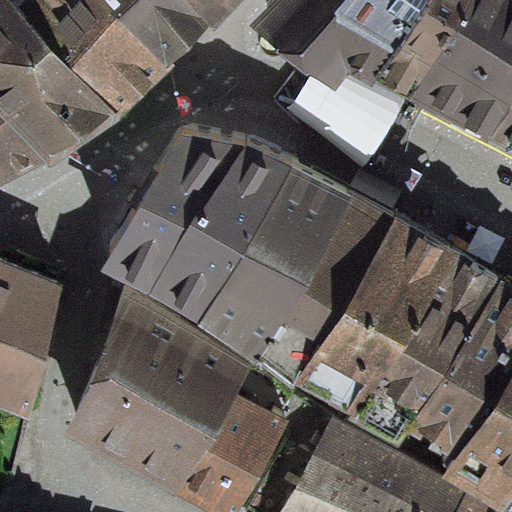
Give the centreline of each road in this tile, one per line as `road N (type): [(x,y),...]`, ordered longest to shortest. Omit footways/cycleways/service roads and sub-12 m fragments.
road 1 (residential): [(84,166),(76,331),(39,476),(126,511)]
road 2 (residential): [(219,39),(254,73),(511,212)]
road 3 (residential): [(84,166),(219,39)]
